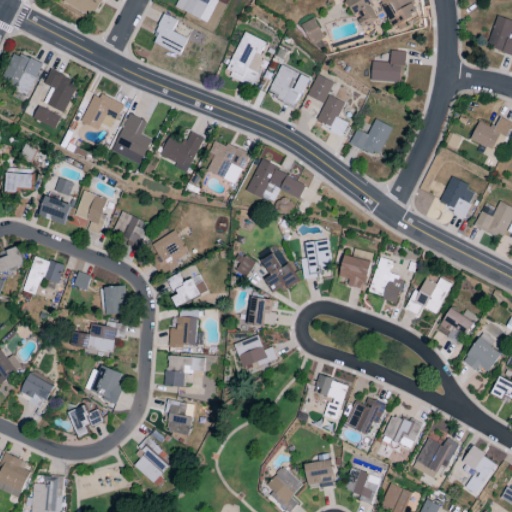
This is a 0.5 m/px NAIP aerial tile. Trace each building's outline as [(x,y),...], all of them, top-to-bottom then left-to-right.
[(92,17),(99,0),(64,0),(63,4),(92,17)] [(177,0),(174,8),(205,22),(215,0),(177,0)] [(418,15),(411,0),(346,0),(353,15),(357,14),(363,27),(378,21),(371,5),(380,1),(391,26),(418,15)] [(186,39),(172,32),(177,21),(163,14),(155,32),(158,34),(153,44),(178,56),(186,39)] [(511,27),(511,21),(495,16),(486,48),(511,55),(511,40),(509,39),(511,27)] [(302,25),(312,45),(325,38),(315,18),(302,25)] [(249,85),(269,44),(244,33),(225,74),(249,85)] [(404,52),(390,51),(389,63),(371,62),(370,82),(402,83),(404,52)] [(42,65),(14,52),(0,81),(0,82),(28,95),(42,65)] [(299,74),(281,65),(266,93),(294,107),(308,79),(299,74)] [(64,113),(76,83),(48,71),(43,84),(49,87),(42,104),(64,113)] [(306,96),(323,104),(333,83),(316,75),(306,96)] [(98,130),(100,124),(111,129),(122,106),(93,93),(80,122),(98,130)] [(337,119),(344,103),(327,95),(316,121),(331,127),(328,132),(341,137),(347,123),(337,119)] [(32,118),(53,129),(59,118),(37,106),(32,118)] [(140,135),(146,122),(128,114),(111,152),(139,165),(151,140),(140,135)] [(478,120),(469,140),(485,148),(482,154),(495,160),(511,123),(499,118),(495,128),(478,120)] [(367,135),(355,130),(349,145),(379,157),(391,126),(373,120),(367,135)] [(203,138),(189,132),(183,144),(168,137),(159,157),(187,170),(203,138)] [(235,185),(249,156),(215,139),(208,153),(214,156),(206,171),(235,185)] [(306,184),(259,162),(246,191),(261,199),(267,185),(299,199),(306,184)] [(17,189),(32,190),(32,175),(4,173),(3,193),(17,193),(17,189)] [(52,194),(68,199),(73,183),(57,178),(52,194)] [(476,191),(450,178),(437,203),(463,216),(476,191)] [(74,217),(87,221),(84,231),(99,235),(104,216),(101,215),(106,199),(81,192),(74,217)] [(70,204),(43,197),(38,218),(65,225),(70,204)] [(511,216),(511,207),(498,202),(491,217),(479,211),(473,227),(492,236),(494,231),(503,236),(511,216)] [(138,219),(120,212),(110,236),(139,248),(146,232),(135,227),(138,219)] [(153,260),(161,274),(178,265),(175,260),(187,254),(175,231),(151,244),(158,258),(153,260)] [(302,278),(321,277),(320,267),(330,266),(327,240),(304,243),(306,259),(300,259),(302,278)] [(0,252),(0,255),(1,258),(0,258),(0,273),(24,265),(17,246),(0,252)] [(351,257),(343,255),(338,277),(348,279),(346,286),(363,290),(372,254),(353,249),(351,257)] [(270,276),(264,279),(272,292),(279,289),(280,292),(297,281),(287,264),(281,268),(272,254),(260,261),(270,276)] [(63,267),(34,256),(22,291),(34,295),(41,278),(57,284),(63,267)] [(237,273),(247,277),(254,261),(243,257),(237,273)] [(397,302),(403,279),(388,275),(391,261),(377,258),(368,295),(397,302)] [(73,286),(86,290),(90,275),(76,272),(73,286)] [(173,296),(171,296),(176,307),(199,296),(191,279),(182,283),(178,274),(165,280),(173,296)] [(413,290),(404,309),(416,315),(420,307),(436,314),(450,284),(438,278),(436,284),(424,279),(418,293),(413,290)] [(106,315),(125,314),(122,286),(103,288),(106,315)] [(272,301),(251,297),(246,323),(273,327),(276,313),(270,312),(272,301)] [(473,323),(450,309),(436,331),(459,345),(473,323)] [(168,346),(195,347),(196,318),(176,317),(176,329),(169,329),(168,346)] [(111,354),(116,330),(123,331),(124,326),(106,322),(105,327),(90,324),(88,335),(72,332),(69,346),(111,354)] [(462,362),(475,371),(478,366),(487,372),(500,354),(491,347),(494,343),(481,334),(462,362)] [(261,346),(258,336),(234,344),(242,371),(275,360),(270,343),(261,346)] [(203,358),(165,357),(164,387),(182,388),(183,372),(202,373),(203,358)] [(85,391),(116,403),(122,388),(116,385),(121,374),(100,366),(97,373),(93,372),(85,391)] [(40,399),(46,402),(53,386),(28,374),(19,393),(29,398),(27,402),(37,407),(40,399)] [(511,399),(511,375),(511,376),(509,382),(496,377),(490,396),(501,399),(503,396),(511,399)] [(347,385),(318,376),(313,393),(329,398),(324,416),(336,420),(347,385)] [(365,434),(370,422),(377,425),(385,405),(367,398),(364,405),(353,401),(344,425),(365,434)] [(186,404),(166,400),(164,413),(169,414),(165,432),(187,436),(191,418),(184,416),(186,404)] [(78,438),(87,433),(85,429),(102,421),(97,410),(87,415),(83,406),(67,413),(78,438)] [(421,427),(392,414),(382,438),(410,450),(421,427)] [(139,459),(133,466),(152,483),(172,461),(147,438),(133,453),(139,459)] [(457,444),(446,438),(442,446),(427,438),(411,468),(433,479),(440,466),(445,469),(457,444)] [(463,488),(476,496),(497,465),(471,447),(460,462),(474,471),(463,488)] [(28,472),(24,470),(26,461),(4,454),(0,465),(0,491),(20,498),(28,472)] [(320,488),(333,486),(331,461),(304,463),(306,485),(319,484),(320,488)] [(263,487),(286,511),(289,511),(297,505),(290,497),(301,486),(283,467),(263,487)] [(360,496),(358,500),(370,505),(379,478),(350,468),(342,489),(360,496)] [(60,511),(62,477),(42,476),(42,484),(32,484),(30,511),(60,511)] [(380,509),(390,511),(403,511),(410,491),(387,485),(380,509)] [(511,491),(504,488),(499,500),(511,506),(511,491)] [(435,511),(438,506),(423,500),(418,511),(435,511)]
